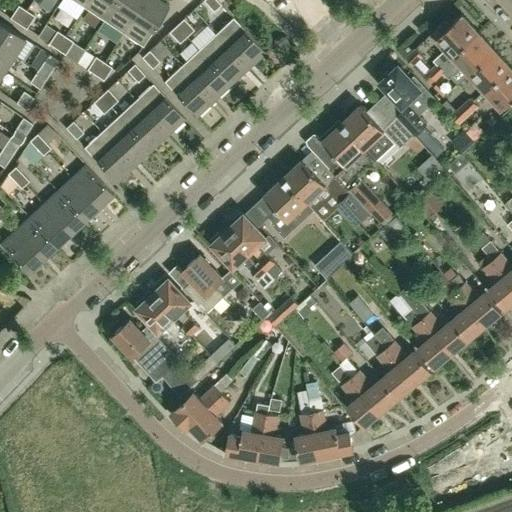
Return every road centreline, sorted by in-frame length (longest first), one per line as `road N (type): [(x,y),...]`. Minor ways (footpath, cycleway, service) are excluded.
road 1 (residential): [(55,323),(157,434),(193,461),(278,485),(360,472),(407,452),(511,379)]
road 2 (residential): [(55,323),(400,0)]
